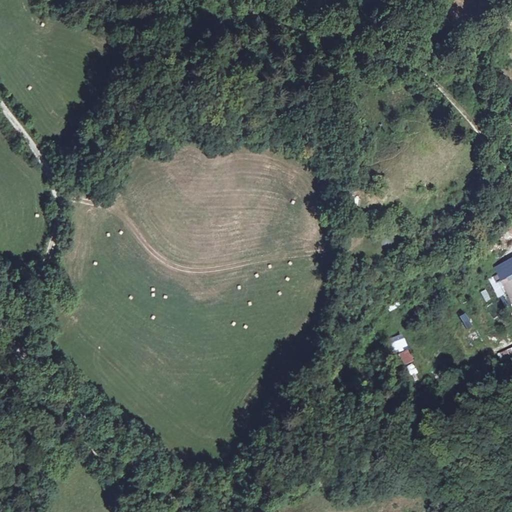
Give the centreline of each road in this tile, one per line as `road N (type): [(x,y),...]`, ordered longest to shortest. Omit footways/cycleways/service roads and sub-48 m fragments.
road 1 (track): [(202,0),(385,58),(432,83),(476,125),(511,180)]
road 2 (track): [(0,103),(44,160),(60,208),(46,259),(3,333)]
road 3 (track): [(186,511),(99,456),(3,333)]
road 4 (track): [(266,511),(341,474),(486,456),(511,442)]
road 5 (track): [(141,511),(46,419),(20,381),(3,333)]
